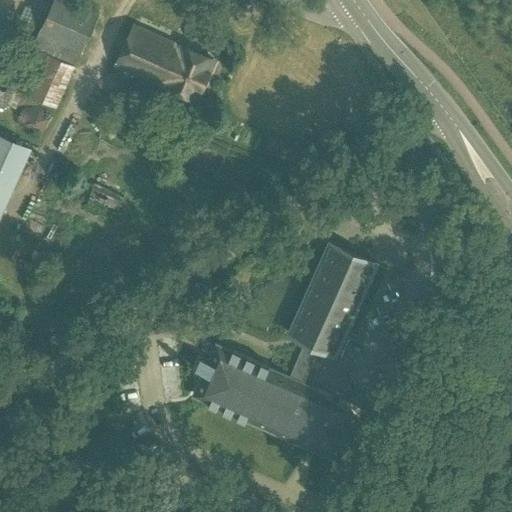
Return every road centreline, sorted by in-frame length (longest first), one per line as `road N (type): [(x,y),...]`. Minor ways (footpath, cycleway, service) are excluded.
road 1 (track): [(0,365),(57,365),(461,88)]
road 2 (secondary): [(511,215),(436,102),(353,0)]
